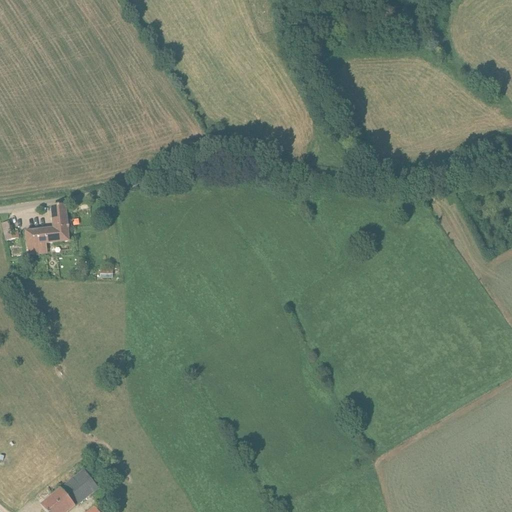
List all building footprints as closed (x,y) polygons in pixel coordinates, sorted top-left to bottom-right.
[(71,228),(67,228),(65,207),(60,208),(60,207),(58,207),(58,208),(52,208),(54,230),(54,233),(57,233),(57,230),(71,229),(71,228)] [(69,242),(67,230),(71,229),(57,230),(57,233),(54,233),(54,230),(26,233),(27,246),(29,246),(30,255),(47,253),(46,244),(69,242)] [(17,232),(4,235),(6,242),(19,239),(17,232)] [(100,267),(100,279),(112,279),(113,268),(100,267)] [(97,487),(88,477),(84,471),(60,490),(53,496),(41,505),(46,511),(69,511),(75,507),(98,489),(97,487)]
